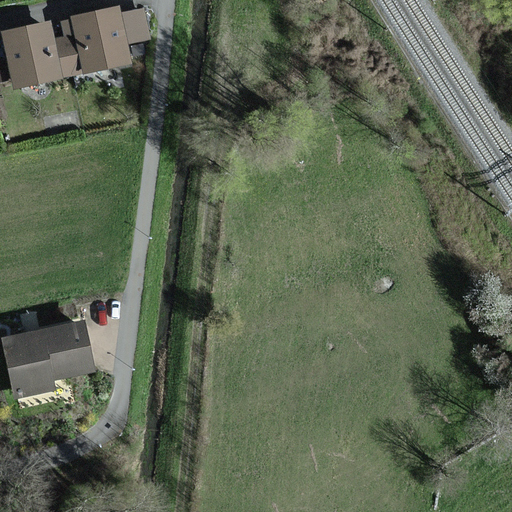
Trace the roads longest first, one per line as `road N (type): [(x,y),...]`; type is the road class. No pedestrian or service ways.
road 1 (unclassified): [(0,468),(84,444),(118,405),(166,0)]
road 2 (track): [(213,177),(180,511)]
